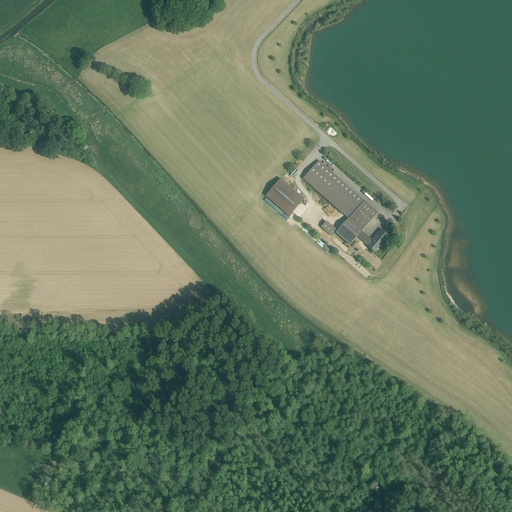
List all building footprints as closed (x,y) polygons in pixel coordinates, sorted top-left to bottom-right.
[(365,201),(319,161),(303,179),(349,219),(350,219),(365,201)] [(292,217),(307,199),(282,179),(267,197),(292,217)] [(365,201),(350,219),(361,229),(377,212),(365,201)] [(361,229),(350,219),(349,219),(337,234),(350,245),(357,237),(362,231),(363,231),(361,229)] [(329,220),(323,227),(333,237),(339,230),(329,220)] [(381,230),(372,240),(369,237),(364,243),(367,246),(375,252),(384,241),(386,243),(391,238),(381,230)] [(362,231),(357,237),(364,243),(369,237),(362,231)]
